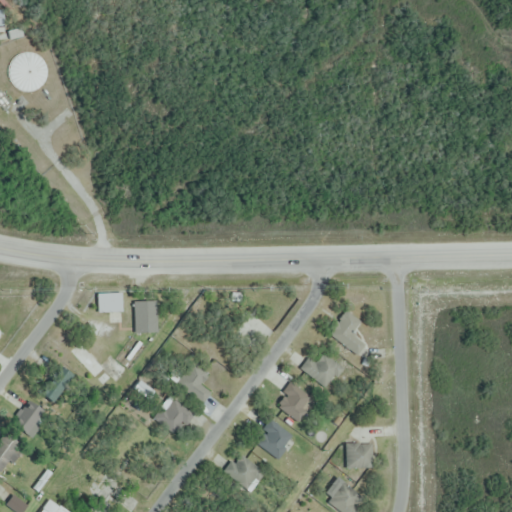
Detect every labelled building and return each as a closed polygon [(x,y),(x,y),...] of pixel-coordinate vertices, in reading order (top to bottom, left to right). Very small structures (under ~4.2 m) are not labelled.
[(96,311),(121,311),(121,292),(96,292),(96,311)] [(134,299),(134,331),(157,331),(157,299),(134,299)] [(364,343),(351,332),(359,321),(345,309),(328,331),(356,354),(364,343)] [(112,376),(79,343),(71,352),(103,385),(112,376)] [(325,387),(342,367),(322,351),(314,361),(308,356),(300,366),(325,387)] [(199,383),(207,373),(193,362),(177,383),(202,402),(210,391),(199,383)] [(36,390),(50,401),(72,374),(58,363),(36,390)] [(296,420),(312,397),(290,382),(274,404),(296,420)] [(193,412),(169,397),(155,418),(179,433),(193,412)] [(43,411),(27,399),(10,422),(25,433),(43,411)] [(293,434),(268,419),(254,443),(278,457),(293,434)] [(22,448),(10,437),(0,448),(0,447),(0,470),(1,472),(22,448)] [(371,467),(371,442),(345,442),(345,467),(371,467)] [(223,473),(252,490),(264,469),(235,453),(223,473)] [(327,500),(341,511),(357,511),(367,501),(342,481),(327,500)] [(6,502),(17,511),(20,511),(28,503),(14,492),(6,502)] [(68,511),(49,497),(37,511),(68,511)]
